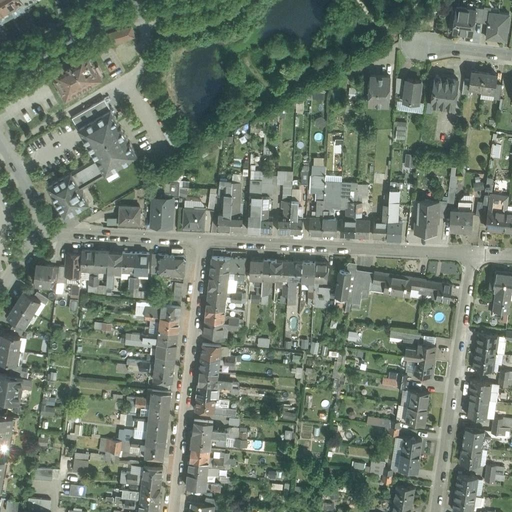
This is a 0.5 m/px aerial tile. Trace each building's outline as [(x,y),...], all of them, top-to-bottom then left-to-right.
[(0,0),(0,15),(10,10),(4,0),(0,0)] [(4,0),(10,10),(21,3),(22,3),(20,0),(4,0)] [(30,5),(27,0),(20,0),(22,3),(21,3),(24,8),(30,5)] [(467,8),(456,6),(453,30),(464,32),(464,34),(472,35),(474,20),(476,6),(467,5),(467,8)] [(484,7),(476,6),(474,20),(482,21),(484,7)] [(491,7),(484,6),(484,7),(482,21),(488,22),(489,14),(490,14),(491,7)] [(509,14),(498,12),(498,16),(490,14),(489,14),(488,22),(486,37),(494,38),(495,36),(506,38),(509,14)] [(131,26),(126,27),(129,38),(135,36),(131,26)] [(126,27),(121,29),(124,40),(129,38),(126,27)] [(121,29),(115,30),(118,41),(124,40),(121,29)] [(115,30),(110,32),(113,43),(118,41),(115,30)] [(110,32),(104,34),(107,44),(113,43),(110,32)] [(85,48),(49,69),(66,98),(102,77),(85,48)] [(484,72),(471,70),(470,79),(469,86),(470,86),(482,88),(484,72)] [(497,73),(484,72),(482,88),(481,90),(494,91),(496,83),(497,73)] [(390,75),(370,73),(370,81),(370,95),(369,95),(369,102),(388,103),(390,75)] [(458,78),(435,75),(431,103),(454,106),(458,78)] [(421,79),(407,77),(403,99),(418,101),(421,79)] [(501,84),(496,83),(494,91),(493,97),(500,98),(501,84)] [(111,108),(104,97),(72,116),(78,127),(94,117),(111,108)] [(94,117),(108,141),(124,131),(121,125),(118,127),(116,123),(119,122),(111,108),(94,117)] [(108,141),(94,117),(78,127),(92,151),(108,141)] [(405,137),(405,120),(395,120),(395,137),(405,137)] [(173,126),(163,131),(172,146),(182,140),(173,126)] [(108,141),(92,151),(95,156),(105,174),(138,154),(130,141),(127,142),(125,139),(128,137),(124,131),(108,141)] [(182,140),(172,146),(178,156),(187,150),(182,140)] [(492,157),(500,158),(501,144),(493,143),(492,157)] [(71,170),(81,188),(105,174),(95,156),(71,170)] [(310,191),(315,191),(315,195),(323,195),(323,164),(310,164),(310,191)] [(57,202),(81,188),(71,170),(47,184),(57,202)] [(262,179),(251,178),(250,194),(262,195),(262,182),(262,179)] [(179,181),(170,181),(169,196),(179,196),(179,181)] [(238,181),(232,181),(232,184),(230,229),(242,229),(243,213),(238,213),(239,184),(238,184),(238,181)] [(271,182),(262,182),(262,195),(269,195),(271,195),(271,182)] [(357,183),(341,182),(340,207),(346,208),(347,201),(351,201),(356,201),(357,184),(357,183)] [(493,184),(486,182),(483,201),(483,203),(489,204),(490,192),(492,192),(493,184)] [(224,212),(218,212),(218,228),(230,229),(232,184),(228,183),(228,185),(227,193),(224,193),(224,194),(224,212)] [(292,184),(283,183),(282,196),(292,197),(292,184)] [(228,185),(219,185),(218,193),(224,194),(224,193),(227,193),(228,185)] [(81,188),(57,202),(65,216),(89,201),(81,188)] [(397,188),(390,188),(389,200),(397,200),(397,188)] [(216,193),(210,192),(208,208),(214,209),(216,193)] [(492,192),(490,192),(489,204),(488,208),(489,208),(486,227),(504,229),(506,211),(508,195),(492,192)] [(262,195),(250,194),(249,206),(248,230),(260,230),(262,195)] [(413,195),(404,194),(403,204),(411,205),(413,195)] [(269,195),(262,195),(260,230),(260,231),(272,231),(273,214),(268,214),(269,195)] [(292,197),(282,196),(282,205),(284,205),(283,215),(279,215),(278,231),(290,232),(291,200),(292,200),(292,197)] [(172,198),(153,197),(152,225),(171,226),(172,198)] [(317,217),(310,217),(309,233),(322,233),(324,200),(318,199),(318,209),(317,209),(317,217)] [(439,200),(418,199),(417,220),(415,220),(414,232),(436,233),(437,221),(435,221),(435,216),(438,216),(439,200)] [(292,200),(291,200),(290,232),(302,233),(303,216),(298,216),(299,210),(298,210),(299,200),(292,200)] [(329,200),(324,200),(322,233),(335,234),(336,218),(328,217),(329,200)] [(397,200),(389,200),(389,203),(387,236),(400,237),(401,221),(395,221),(397,200)] [(447,201),(439,200),(438,216),(445,217),(447,202),(447,201)] [(472,201),(458,200),(458,208),(451,208),(450,229),(471,230),(472,214),(472,201)] [(350,219),(342,218),(341,234),(355,235),(357,201),(356,201),(351,201),(350,219)] [(362,202),(357,201),(355,235),(368,236),(369,219),(361,219),(362,202)] [(383,220),(375,220),(374,236),(387,236),(389,203),(384,203),(383,220)] [(140,206),(120,205),(119,223),(139,224),(140,206)] [(195,207),(184,207),(183,226),(204,228),(205,208),(205,207),(205,206),(195,206),(195,207)] [(96,250),(82,249),(82,253),(81,268),(90,268),(90,269),(89,273),(94,274),(96,250)] [(109,250),(96,250),(94,274),(98,274),(99,269),(108,269),(109,250)] [(122,251),(109,250),(108,269),(108,274),(112,275),(112,270),(121,270),(122,251)] [(135,252),(122,251),(121,270),(130,271),(130,276),(134,276),(135,252)] [(82,253),(67,252),(66,274),(81,275),(81,268),(82,253)] [(149,252),(135,252),(134,276),(138,276),(139,271),(148,272),(149,252)] [(184,254),(152,253),(151,271),(157,272),(184,273),(186,257),(184,255),(184,254)] [(246,258),(212,256),(210,269),(229,270),(229,271),(235,272),(245,272),(246,258)] [(264,259),(251,258),(249,277),(254,277),(254,285),(257,285),(262,285),(262,283),(264,259)] [(277,259),(264,259),(262,283),(267,283),(268,278),(275,278),(277,259)] [(289,260),(277,259),(275,278),(284,279),(283,284),(288,284),(289,260)] [(302,261),(289,260),(288,284),(293,284),(293,279),(301,280),(302,261)] [(315,261),(302,261),(301,280),(309,280),(309,285),(314,285),(315,261)] [(328,262),(315,261),(314,285),(318,285),(319,282),(318,281),(327,281),(328,262)] [(53,265),(39,263),(38,273),(35,273),(34,281),(51,283),(51,280),(53,266),(53,265)] [(374,271),(356,268),(356,271),(354,283),(351,301),(360,303),(362,288),(369,288),(371,272),(374,273),(374,271)] [(229,270),(210,269),(209,281),(228,283),(228,280),(229,275),(232,277),(235,278),(244,278),(245,272),(235,272),(229,271),(229,270)] [(350,270),(340,269),(338,277),(337,277),(337,280),(338,280),(336,292),(346,293),(348,282),(350,270)] [(511,271),(495,270),(494,277),(491,276),(491,281),(494,282),(493,289),(496,290),(493,308),(508,310),(511,291),(511,283),(511,271)] [(399,275),(374,271),(374,273),(372,280),(384,282),(383,291),(396,293),(399,275)] [(420,278),(399,275),(396,293),(409,295),(411,286),(418,287),(420,278)] [(426,279),(420,278),(418,287),(418,292),(424,293),(425,288),(426,279)] [(452,283),(426,279),(425,288),(437,290),(436,299),(449,301),(452,283)] [(181,299),(182,280),(174,280),(173,298),(181,299)] [(228,283),(209,281),(207,294),(227,295),(231,296),(232,291),(227,291),(228,283)] [(89,283),(80,282),(79,290),(93,292),(94,286),(94,284),(89,284),(89,283)] [(34,295),(24,289),(17,301),(32,311),(33,311),(40,300),(34,295)] [(49,298),(37,290),(34,295),(40,300),(46,303),(49,298)] [(227,295),(207,294),(206,307),(225,308),(226,300),(231,301),(231,296),(227,295)] [(32,311),(17,301),(8,316),(15,320),(16,321),(17,319),(24,323),(25,323),(32,311)] [(181,304),(162,302),(161,310),(156,310),(155,315),(179,317),(181,304)] [(225,308),(206,307),(204,320),(205,320),(224,321),(224,316),(225,308)] [(155,315),(145,314),(145,318),(160,320),(159,328),(178,330),(179,317),(155,315)] [(24,323),(17,319),(16,321),(15,320),(11,328),(15,328),(24,330),(27,325),(25,323),(24,323)] [(95,320),(94,327),(110,329),(111,322),(95,320)] [(224,321),(205,320),(204,320),(203,333),(213,333),(226,334),(226,327),(238,328),(239,323),(224,321)] [(24,330),(15,328),(14,334),(21,335),(21,336),(27,337),(28,331),(24,330)] [(178,330),(159,328),(158,336),(143,334),(143,339),(153,340),(176,343),(178,330)] [(421,333),(404,331),(403,337),(403,338),(412,339),(420,340),(421,333)] [(497,334),(479,331),(476,349),(495,352),(497,334)] [(14,334),(3,332),(0,346),(18,349),(21,336),(21,335),(14,334)] [(226,334),(213,333),(213,340),(225,341),(226,334)] [(269,338),(258,338),(258,345),(268,346),(269,338)] [(176,343),(153,340),(152,345),(157,345),(156,353),(175,355),(176,343)] [(310,350),(317,351),(318,341),(312,340),(310,350)] [(436,344),(418,341),(417,346),(406,345),(405,356),(415,357),(416,357),(434,360),(436,344)] [(221,345),(202,343),(201,356),(225,358),(225,354),(221,353),(220,354),(221,345)] [(18,349),(0,346),(0,348),(0,360),(8,361),(15,363),(18,349)] [(495,352),(476,349),(474,367),(492,370),(495,352)] [(175,355),(156,353),(155,362),(150,361),(150,366),(174,368),(175,355)] [(225,358),(201,356),(199,369),(218,371),(219,363),(224,363),(225,358)] [(434,360),(416,357),(415,357),(413,373),(431,375),(434,360)] [(15,363),(8,361),(7,367),(11,368),(21,370),(22,364),(15,363)] [(174,368),(150,366),(149,370),(154,370),(153,379),(160,380),(170,381),(172,381),(174,368)] [(21,370),(11,368),(9,375),(23,377),(23,378),(27,378),(28,371),(21,370)] [(510,370),(501,368),(499,376),(508,378),(510,370)] [(218,371),(199,369),(198,382),(222,385),(222,380),(217,380),(218,371)] [(9,375),(0,372),(0,397),(19,401),(23,378),(23,377),(9,375)] [(508,378),(499,376),(498,385),(507,386),(508,378)] [(491,381),(472,379),(469,396),(488,399),(491,381)] [(222,385),(198,382),(196,396),(215,398),(216,388),(221,390),(222,385)] [(171,391),(152,389),(151,398),(146,398),(146,402),(170,404),(171,391)] [(429,391),(411,389),(408,404),(426,407),(429,391)] [(215,398),(196,396),(195,409),(219,412),(219,407),(214,406),(215,398)] [(488,399),(469,396),(467,414),(486,417),(488,399)] [(136,401),(126,400),(125,408),(123,408),(123,410),(129,411),(129,408),(135,409),(135,406),(136,401)] [(170,404),(146,402),(145,407),(143,407),(142,415),(144,415),(149,415),(168,417),(170,404)] [(408,404),(399,403),(397,418),(400,418),(406,419),(406,420),(424,423),(426,407),(408,404)] [(42,405),(42,413),(54,413),(54,405),(42,405)] [(0,413),(0,446),(7,448),(13,416),(1,414),(0,413)] [(168,417),(149,415),(144,415),(144,420),(148,420),(149,419),(148,428),(167,430),(168,417)] [(391,419),(381,418),(380,424),(390,426),(391,419)] [(227,429),(212,427),(213,421),(194,419),(192,432),(216,435),(226,436),(227,431),(226,431),(225,429),(227,429)] [(400,420),(391,419),(390,426),(399,427),(400,420)] [(502,425),(493,424),(492,432),(501,433),(502,425)] [(484,429),(465,426),(463,444),(481,447),(481,446),(489,448),(491,437),(483,436),(484,429)] [(227,431),(226,436),(237,437),(238,431),(232,430),(231,427),(227,429),(227,431)] [(167,430),(148,428),(147,437),(142,436),(141,441),(165,443),(167,430)] [(123,439),(131,440),(132,435),(133,435),(133,433),(129,432),(129,429),(124,429),(123,439)] [(216,435),(192,432),(191,445),(210,448),(211,439),(216,440),(216,435)] [(422,439),(404,436),(401,452),(419,454),(422,439)] [(111,450),(120,451),(120,449),(122,439),(112,438),(110,446),(110,450),(111,450)] [(122,439),(120,449),(130,450),(131,445),(131,440),(123,439),(122,439)] [(165,443),(141,441),(141,445),(146,445),(145,455),(164,457),(165,443)] [(481,447),(463,444),(460,462),(479,465),(481,447)] [(210,448),(191,445),(190,459),(213,461),(214,457),(209,456),(210,448)] [(120,451),(111,450),(111,453),(110,460),(119,461),(120,451)] [(419,454),(401,452),(399,467),(417,470),(419,454)] [(75,458),(73,470),(87,472),(88,459),(75,458)] [(213,461),(190,459),(188,472),(207,474),(208,465),(213,466),(213,461)] [(143,473),(144,465),(132,463),(131,471),(138,472),(138,473),(143,473)] [(496,464),(487,463),(486,472),(495,473),(496,464)] [(163,467),(144,465),(143,473),(138,473),(138,477),(161,480),(163,467)] [(52,467),(33,466),(32,478),(51,479),(52,467)] [(207,474),(188,472),(187,485),(211,488),(211,483),(208,483),(206,483),(207,474)] [(495,473),(486,472),(485,479),(494,481),(495,473)] [(477,476),(458,474),(456,491),(475,494),(477,476)] [(127,476),(120,475),(119,481),(118,480),(117,485),(121,486),(122,481),(127,481),(127,476)] [(161,480),(138,477),(137,482),(142,482),(141,490),(160,492),(161,480)] [(85,494),(85,483),(69,483),(69,494),(85,494)] [(414,487),(396,484),(394,500),(412,502),(414,487)] [(160,492),(141,490),(140,498),(135,498),(135,503),(158,505),(160,492)] [(472,511),(475,494),(456,491),(453,509),(471,511),(472,511)] [(38,511),(40,498),(29,496),(27,510),(24,510),(23,511),(38,511)] [(220,499),(205,497),(205,503),(215,504),(214,506),(219,506),(220,499)] [(40,498),(38,511),(49,511),(51,499),(40,498)] [(18,511),(20,501),(8,499),(6,510),(17,511),(18,511)] [(410,511),(412,502),(394,500),(392,511),(410,511)] [(205,503),(191,502),(191,503),(192,503),(190,511),(213,511),(214,506),(215,504),(205,503)] [(157,511),(158,505),(135,503),(134,507),(139,507),(138,511),(157,511)]
